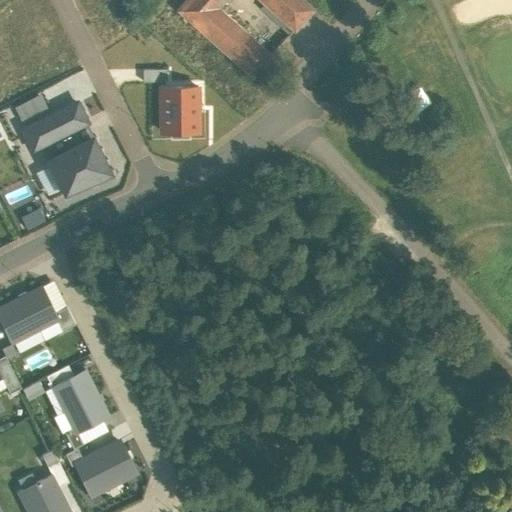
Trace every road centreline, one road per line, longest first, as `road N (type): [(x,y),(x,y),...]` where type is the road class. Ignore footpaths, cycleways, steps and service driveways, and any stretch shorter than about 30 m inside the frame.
road 1 (residential): [(145,511),(173,498),(53,248)]
road 2 (residential): [(160,190),(242,140),(371,0)]
road 3 (residential): [(160,190),(66,0)]
road 4 (residential): [(53,248),(160,190)]
